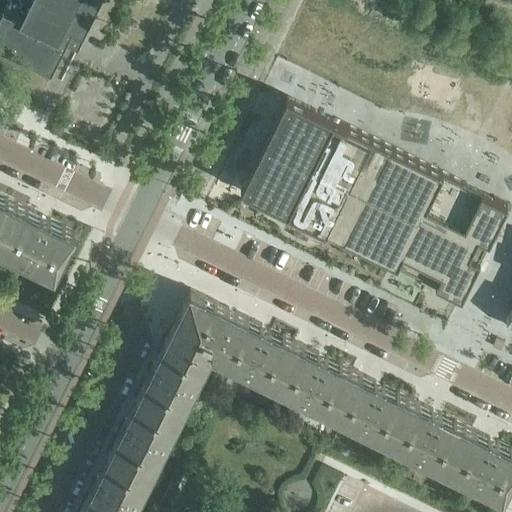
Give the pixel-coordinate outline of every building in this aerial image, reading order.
[(83,39),(102,0),(35,0),(24,23),(3,12),(0,17),(0,50),(51,76),(72,34),(83,39)] [(287,95),(242,185),(301,214),(300,215),(421,275),(421,274),(461,294),(478,259),(479,260),(508,203),(494,196),(494,197),(466,184),(467,182),(338,119),(338,120),(287,95)] [(0,237),(17,202),(0,193),(0,237)] [(0,245),(54,273),(75,231),(17,202),(0,237),(0,245)] [(217,353),(238,311),(190,288),(169,330),(211,351),(212,350),(217,353)] [(274,381),(294,339),(238,311),(217,353),(274,381)] [(183,409),(211,351),(169,330),(141,388),(183,409)] [(331,409),(351,368),(294,339),(274,381),(331,409)] [(388,438),(409,396),(351,368),(331,409),(388,438)] [(155,466),(183,409),(141,388),(113,445),(155,466)] [(445,466),(466,424),(409,396),(388,438),(445,466)] [(503,494),(511,475),(511,447),(466,424),(445,466),(503,494)] [(104,511),(131,511),(155,466),(113,445),(85,502),(104,511)] [(104,511),(85,502),(79,511),(104,511)]
